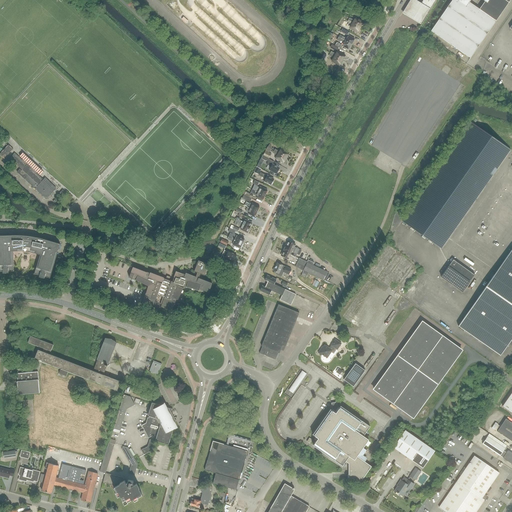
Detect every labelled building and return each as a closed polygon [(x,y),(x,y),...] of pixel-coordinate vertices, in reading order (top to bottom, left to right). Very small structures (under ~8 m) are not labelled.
[(423,0),(421,4),(430,9),(435,0),(423,0)] [(469,2),(471,0),(469,0),(452,0),(431,31),(470,58),(469,59),(496,21),(479,9),(469,2)] [(496,21),(509,3),(504,0),(483,0),(485,1),(479,9),(496,21)] [(362,26),(364,23),(356,18),(354,21),(349,18),(348,20),(360,27),(361,26),(362,26)] [(357,33),(360,27),(348,20),(347,22),(352,25),(350,28),(354,30),(354,31),(357,33)] [(341,38),(351,44),(354,39),(348,36),(347,39),(342,36),(341,38)] [(351,44),(341,38),(338,37),(337,40),(340,42),(341,41),(344,43),(342,46),(348,50),(351,44)] [(342,61),(345,56),(337,51),(335,55),(334,54),(334,53),(331,51),(330,54),(342,61)] [(339,66),(342,61),(330,54),(328,56),(333,58),(332,61),(339,66)] [(441,248),(479,194),(510,150),(472,123),(403,222),(441,248)] [(0,155),(4,159),(13,149),(8,145),(0,153),(0,155)] [(286,158),(289,153),(281,149),(280,152),(275,149),(274,151),(286,158)] [(264,156),(269,159),(272,154),(266,151),(263,156),(264,156)] [(283,163),(286,158),(274,151),(272,153),(277,156),(276,159),(283,163)] [(36,173),(23,161),(15,153),(10,158),(21,168),(17,172),(46,199),(55,190),(50,186),(50,182),(45,178),(43,180),(36,173)] [(40,176),(43,173),(22,154),(20,157),(23,160),(23,161),(36,173),(37,173),(40,176)] [(274,162),(269,159),(264,156),(263,159),(264,160),(268,162),(267,164),(271,167),(269,170),(276,174),(277,173),(278,171),(279,168),(272,164),(274,162)] [(274,179),(272,178),(260,172),(259,175),(266,179),(264,181),(271,185),(274,179)] [(252,189),(265,195),(266,193),(266,194),(268,191),(267,191),(267,190),(261,187),(260,188),(257,186),(259,183),(251,179),(249,182),(255,184),(252,189)] [(264,197),(265,195),(252,189),(251,193),(254,195),(253,195),(256,196),(256,197),(262,200),(263,200),(264,198),(264,197)] [(259,210),(260,208),(259,207),(253,203),(252,204),(249,203),(246,202),(244,205),(247,207),(257,211),(258,210),(259,210)] [(256,214),(257,211),(247,207),(245,211),(248,212),(248,213),(255,217),(255,216),(257,214),(256,214)] [(250,228),(252,223),(245,220),(244,222),(239,220),(239,219),(237,218),(235,221),(250,228)] [(247,233),(250,228),(235,221),(234,224),(236,225),(237,225),(241,227),(240,229),(247,233)] [(237,236),(234,235),(231,233),(229,235),(228,237),(242,244),(244,239),(237,236)] [(40,255),(34,274),(40,275),(39,277),(44,279),(45,277),(50,278),(60,244),(42,239),(34,237),(34,238),(24,236),(19,235),(15,235),(0,235),(0,271),(3,272),(3,273),(9,273),(8,271),(14,271),(13,251),(20,251),(27,252),(33,253),(40,255)] [(240,248),(242,244),(228,237),(227,239),(233,242),(232,245),(240,248)] [(288,241),(285,246),(300,253),(301,251),(294,247),(295,244),(288,241)] [(299,255),(300,253),(285,246),(283,251),(290,254),(292,252),(299,255)] [(501,356),(511,339),(511,249),(458,326),(501,356)] [(234,259),(236,256),(233,254),(231,253),(228,251),(228,252),(224,251),(223,254),(234,259)] [(295,257),(290,254),(283,251),(281,256),(288,259),(289,257),(294,259),(295,257)] [(233,263),(234,259),(223,254),(219,261),(224,263),(226,260),(228,261),(229,261),(233,263)] [(305,267),(307,262),(300,259),(297,263),(305,267)] [(136,280),(148,286),(146,294),(142,303),(153,307),(157,295),(163,297),(160,304),(162,305),(161,307),(172,311),(176,299),(178,300),(184,288),(186,287),(199,290),(199,289),(209,292),(212,283),(199,278),(200,274),(205,276),(209,264),(198,260),(194,272),(197,273),(196,277),(185,272),(183,273),(182,274),(176,271),(174,277),(175,277),(173,282),(169,280),(170,277),(168,276),(167,276),(166,279),(164,278),(150,272),(150,274),(133,267),(129,278),(136,280)] [(323,280),(327,272),(313,265),(314,263),(308,260),(307,262),(305,267),(303,270),(323,280)] [(462,293),(474,276),(453,260),(440,277),(462,293)] [(277,263),(273,272),(276,273),(275,274),(281,277),(283,272),(289,275),(291,270),(289,268),(283,266),(277,263)] [(273,288),(274,284),(276,280),(267,276),(265,280),(268,282),(267,285),(273,288)] [(273,288),(267,285),(265,287),(262,286),(260,291),(269,295),(271,291),(282,296),(285,289),(274,284),(273,288)] [(285,289),(282,296),(280,300),(291,305),(296,294),(285,289)] [(260,353),(272,358),(275,360),(278,353),(279,353),(283,345),(285,346),(299,313),(279,304),(261,346),(263,346),(260,353)] [(462,351),(422,322),(374,389),(413,418),(462,351)] [(51,352),(53,345),(31,336),(28,343),(44,349),(43,352),(38,350),(35,358),(42,361),(42,362),(61,369),(68,372),(117,391),(121,382),(103,375),(107,366),(116,343),(111,340),(105,339),(97,360),(98,360),(94,371),(46,353),(47,350),(51,352)] [(327,358),(332,350),(334,348),(337,350),(342,344),(335,340),(331,346),(332,346),(330,349),(325,345),(323,347),(318,353),(321,355),(322,355),(327,358)] [(149,371),(158,375),(162,364),(153,361),(149,371)] [(365,371),(355,364),(344,380),(353,387),(365,371)] [(16,374),(18,395),(40,393),(38,372),(16,374)] [(511,392),(503,406),(511,412),(511,392)] [(130,397),(124,395),(114,429),(120,430),(126,409),(134,405),(130,397)] [(168,445),(169,444),(173,430),(178,428),(175,423),(177,418),(174,417),(172,412),(173,409),(167,407),(165,402),(159,405),(152,403),(148,416),(149,416),(149,418),(148,418),(146,423),(142,426),(148,438),(153,436),(155,436),(157,436),(155,441),(168,445)] [(357,456),(366,444),(369,440),(363,436),(370,427),(341,406),(339,408),(337,406),(337,403),(332,404),(333,409),(332,410),(330,409),(313,435),(318,438),(313,445),(343,466),(346,461),(349,463),(349,478),(352,478),(360,483),(372,466),(357,456)] [(497,431),(511,441),(511,422),(506,419),(497,431)] [(435,450),(405,430),(393,447),(423,468),(435,450)] [(482,444),(483,444),(500,456),(503,458),(511,464),(511,453),(508,451),(506,453),(503,451),(505,448),(487,436),(482,444)] [(152,450),(155,441),(150,440),(148,447),(141,450),(144,455),(152,450)] [(236,490),(248,451),(219,443),(213,441),(204,470),(210,472),(216,473),(213,483),(236,490)] [(29,459),(30,452),(21,450),(20,457),(29,459)] [(484,495),(499,473),(474,456),(439,507),(445,511),(475,511),(486,497),(484,495)] [(56,486),(58,479),(56,478),(59,466),(47,463),(45,469),(48,469),(46,475),(41,474),(39,482),(42,483),(41,490),(52,493),(54,485),(56,486)] [(62,465),(58,479),(63,480),(67,481),(68,477),(71,467),(62,465)] [(7,469),(0,467),(0,475),(9,478),(9,475),(13,476),(14,470),(7,469)] [(63,480),(58,479),(56,486),(76,491),(78,484),(84,485),(85,481),(79,480),(81,474),(84,475),(85,471),(71,467),(68,477),(67,481),(63,480)] [(421,471),(415,467),(409,476),(415,480),(421,471)] [(37,481),(39,472),(22,468),(20,476),(21,477),(21,480),(24,481),(24,479),(33,482),(34,480),(37,481)] [(78,484),(76,491),(83,493),(81,500),(90,503),(98,474),(89,471),(85,485),(84,485),(78,484)] [(128,486),(125,481),(123,478),(106,473),(105,473),(103,483),(114,486),(123,501),(126,500),(127,502),(141,494),(139,489),(139,488),(136,484),(131,487),(131,486),(131,483),(133,484),(133,481),(128,480),(128,482),(129,483),(128,485),(128,486)] [(411,489),(414,484),(408,480),(405,483),(401,480),(397,486),(398,486),(394,491),(402,496),(408,488),(411,489)] [(190,504),(190,506),(202,509),(203,505),(208,506),(212,489),(208,483),(202,488),(204,490),(202,501),(194,499),(194,501),(191,501),(191,502),(190,504)] [(272,506),(268,511),(305,511),(309,507),(291,496),(294,490),(284,484),(283,487),(272,505),(272,506)]
